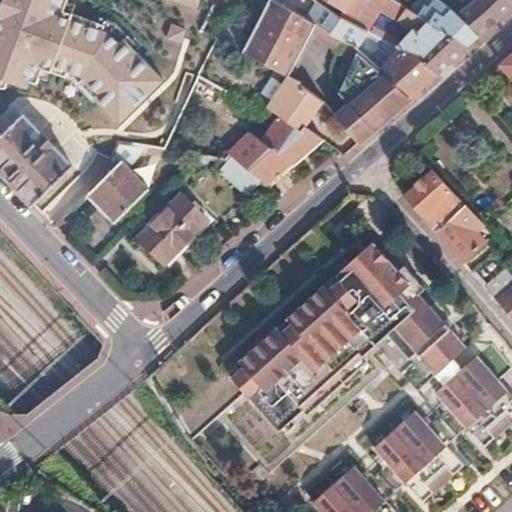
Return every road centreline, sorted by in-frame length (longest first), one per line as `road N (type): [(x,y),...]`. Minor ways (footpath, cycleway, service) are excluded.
road 1 (residential): [(145,352),(359,163)]
road 2 (residential): [(359,163),(511,340)]
road 3 (residential): [(0,208),(145,352)]
road 4 (residential): [(359,163),(511,31)]
road 5 (residential): [(145,352),(0,462)]
